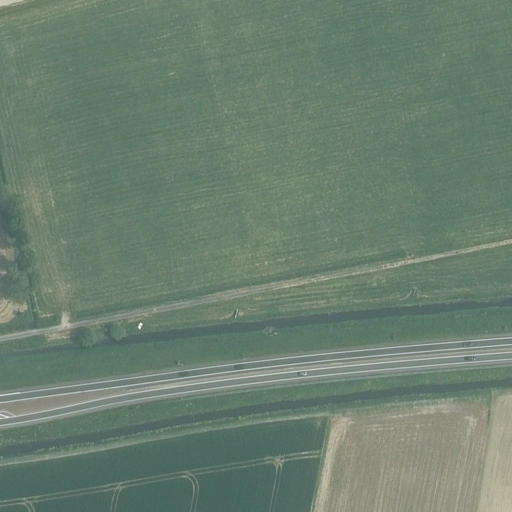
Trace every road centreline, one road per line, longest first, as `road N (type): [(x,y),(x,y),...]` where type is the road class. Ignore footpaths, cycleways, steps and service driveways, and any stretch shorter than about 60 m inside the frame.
road 1 (track): [(0,338),(511,241)]
road 2 (trunk): [(0,422),(279,377),(511,356)]
road 3 (trunk): [(511,341),(0,400)]
